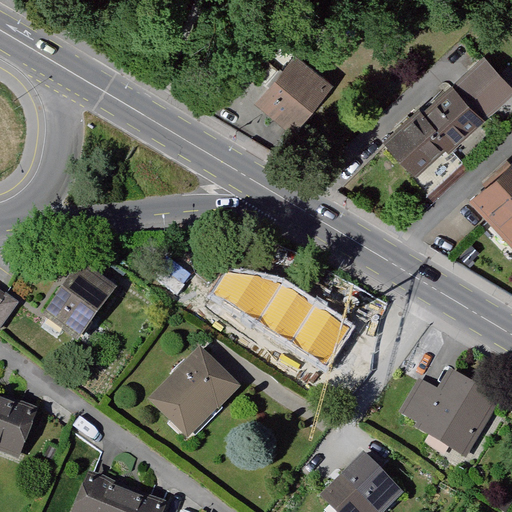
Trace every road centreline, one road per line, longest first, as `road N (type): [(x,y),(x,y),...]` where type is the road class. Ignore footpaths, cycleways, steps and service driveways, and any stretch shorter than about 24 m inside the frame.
road 1 (residential): [(0,225),(287,202)]
road 2 (secondary): [(287,202),(53,65)]
road 3 (secondary): [(287,202),(511,335)]
road 4 (unclassified): [(53,65),(63,106),(60,158),(40,191),(0,217)]
